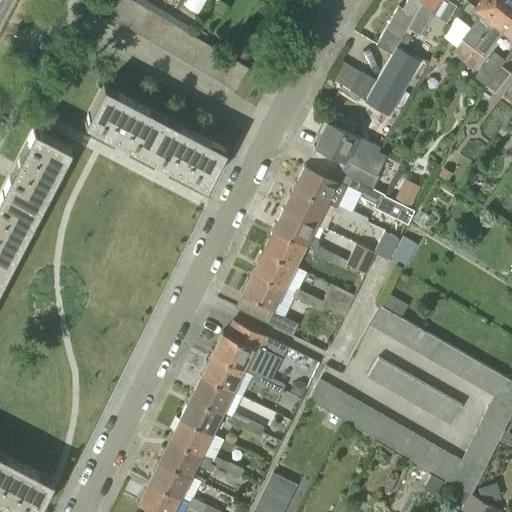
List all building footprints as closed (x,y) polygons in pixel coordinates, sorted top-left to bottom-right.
[(121,22),(133,0),(119,0),(110,16),(121,22)] [(131,28),(144,6),(133,0),(121,22),(131,28)] [(223,17),(230,5),(220,0),(219,0),(213,11),(223,17)] [(405,30),(413,15),(421,1),(422,0),(406,0),(402,7),(398,5),(384,29),(376,44),(390,52),(391,53),(395,47),(405,30)] [(422,0),(421,1),(413,15),(405,30),(408,33),(411,29),(419,33),(433,9),(439,0),(422,0)] [(453,49),(464,58),(508,0),(480,0),(475,7),(482,12),(453,49)] [(511,0),(508,0),(464,58),(475,66),(503,29),(510,34),(507,38),(511,41),(511,0)] [(141,35),(155,12),(144,6),(131,28),(141,35)] [(152,41),(165,18),(155,12),(141,35),(152,41)] [(162,47),(175,24),(165,18),(152,41),(162,47)] [(172,53),(186,30),(175,24),(162,47),(172,53)] [(183,59),(196,36),(186,30),(172,53),(183,59)] [(193,65),(206,43),(196,36),(183,59),(193,65)] [(203,71),(217,49),(206,43),(193,65),(203,71)] [(415,59),(395,47),(391,53),(390,52),(370,86),(363,97),(385,110),(392,99),(415,59)] [(214,77),(227,55),(217,49),(203,71),(214,77)] [(486,86),(502,65),(506,60),(494,50),(474,76),(486,86)] [(224,83),(237,61),(227,55),(214,77),(224,83)] [(437,59),(433,56),(428,63),(432,66),(437,59)] [(248,67),(237,61),(224,83),(235,90),(248,67)] [(502,65),(486,86),(495,92),(510,72),(502,65)] [(362,95),(372,78),(360,70),(350,88),(362,95)] [(84,122),(145,154),(164,117),(104,85),(84,122)] [(511,109),(502,124),(511,131),(511,109)] [(145,154),(170,167),(206,186),(225,148),(164,117),(145,154)] [(378,149),(380,147),(357,135),(326,120),(325,121),(326,121),(314,145),(314,144),(313,145),(344,161),(346,156),(350,158),(343,172),(373,187),(379,175),(374,173),(384,153),(378,149)] [(2,189),(39,209),(71,148),(34,129),(2,189)] [(305,163),(295,185),(336,206),(335,209),(349,216),(352,210),(359,194),(375,202),(374,205),(407,223),(415,209),(409,206),(394,198),(384,193),(373,187),(343,172),(339,181),(306,165),(306,164),(305,163)] [(451,173),(443,168),(439,175),(447,180),(451,173)] [(394,198),(409,206),(420,185),(405,177),(394,198)] [(295,185),(284,207),(313,222),(325,228),(335,209),(336,206),(295,185)] [(0,193),(0,265),(8,270),(39,209),(2,189),(0,193)] [(303,242),(315,248),(312,253),(327,260),(331,253),(318,246),(319,243),(317,237),(308,232),(313,222),(284,207),(273,229),(302,243),(303,242)] [(352,210),(349,216),(364,223),(367,217),(352,210)] [(273,229),(262,250),(292,264),(302,243),(273,229)] [(373,251),(375,252),(387,258),(399,238),(384,230),(374,248),(375,249),(373,251)] [(390,258),(399,264),(404,266),(417,243),(403,235),(390,258)] [(343,264),(344,264),(364,274),(375,252),(373,251),(355,242),(346,260),(345,260),(343,264)] [(262,250),(253,270),(282,284),(292,264),(262,250)] [(331,253),(327,260),(342,268),(344,264),(343,264),(345,260),(331,253)] [(298,322),(287,317),(276,311),(277,310),(273,308),(277,301),(274,299),(282,284),(253,270),(241,293),(242,294),(243,293),(252,298),(247,308),(294,331),(298,322)] [(324,305),(343,315),(353,295),(330,284),(322,300),(325,301),(323,305),(324,305)] [(306,301),(310,294),(296,286),(292,294),(306,301)] [(390,291),(384,302),(401,312),(408,302),(390,291)] [(325,301),(322,300),(310,294),(306,301),(322,309),(324,305),(323,305),(325,301)] [(380,303),(368,324),(378,329),(390,309),(380,303)] [(400,315),(390,309),(378,329),(389,335),(400,315)] [(411,321),(400,315),(389,335),(399,341),(411,321)] [(421,327),(411,321),(399,341),(409,347),(421,327)] [(222,331),(211,353),(242,369),(252,348),(258,350),(259,348),(280,358),(286,346),(238,322),(231,336),(223,332),(223,331),(222,331)] [(431,333),(421,327),(409,347),(420,353),(431,333)] [(442,339),(431,333),(420,353),(430,359),(442,339)] [(452,345),(442,339),(430,359),(441,365),(452,345)] [(463,351),(452,345),(441,365),(451,371),(463,351)] [(473,357),(463,351),(451,371),(461,377),(473,357)] [(211,353),(201,374),(231,390),(242,369),(211,353)] [(378,356),(367,376),(377,382),(388,362),(378,356)] [(483,362),(473,357),(461,377),(472,383),(483,362)] [(399,368),(388,362),(377,382),(388,388),(399,368)] [(494,368),(483,362),(472,383),(482,389),(494,368)] [(409,374),(399,368),(388,388),(398,394),(409,374)] [(492,394),(511,388),(511,378),(494,368),(482,389),(492,394)] [(266,385),(269,378),(253,371),(250,377),(266,385)] [(201,374),(190,395),(221,410),(231,390),(201,374)] [(420,380),(409,374),(398,394),(408,400),(420,380)] [(317,404),(329,383),(319,377),(307,399),(317,404)] [(269,378),(266,385),(281,392),(284,385),(269,378)] [(430,386),(420,380),(408,400),(419,406),(430,386)] [(301,381),(294,382),(290,390),(301,396),(307,384),(301,381)] [(317,404),(327,410),(339,389),(329,383),(317,404)] [(441,392),(430,386),(419,406),(429,412),(441,392)] [(511,408),(511,388),(492,394),(487,405),(509,415),(511,408)] [(339,389),(327,410),(337,416),(350,394),(339,389)] [(451,398),(441,392),(429,412),(440,418),(451,398)] [(337,416),(347,422),(360,400),(350,394),(337,416)] [(190,395),(179,417),(210,432),(221,410),(190,395)] [(462,404),(451,398),(440,418),(450,424),(462,404)] [(347,422),(358,427),(370,406),(360,400),(347,422)] [(503,426),(509,415),(487,405),(482,416),(503,426)] [(358,427),(368,433),(380,412),(370,406),(358,427)] [(368,433),(378,439),(390,418),(380,412),(368,433)] [(244,427),(248,420),(234,413),(230,419),(244,427)] [(498,437),(503,426),(482,416),(477,426),(498,437)] [(200,453),(210,432),(179,417),(169,438),(200,453)] [(378,439),(388,445),(400,423),(390,418),(378,439)] [(248,420),(244,427),(260,434),(263,428),(248,420)] [(388,445),(398,451),(410,429),(400,423),(388,445)] [(493,448),(498,437),(477,426),(471,437),(493,448)] [(398,451),(408,456),(420,435),(410,429),(398,451)] [(408,456),(421,464),(433,443),(420,435),(408,456)] [(487,460),(493,448),(471,437),(465,449),(487,460)] [(159,459),(189,475),(195,463),(211,470),(214,464),(210,462),(210,459),(200,453),(169,438),(159,459)] [(421,464),(438,475),(450,454),(433,443),(421,464)] [(465,449),(461,459),(459,460),(481,471),(487,460),(465,449)] [(0,500),(22,511),(36,511),(52,480),(0,452),(0,500)] [(386,452),(381,452),(378,456),(378,461),(382,464),(387,464),(391,460),(390,455),(386,452)] [(459,460),(461,459),(450,454),(438,475),(471,492),(481,471),(459,460)] [(224,469),(227,462),(212,455),(210,459),(210,462),(214,464),(224,469)] [(189,475),(159,459),(148,480),(179,496),(189,475)] [(227,462),(224,469),(239,477),(242,470),(227,462)] [(253,508),(261,511),(282,511),(290,497),(296,483),(272,472),(253,508)] [(431,473),(424,489),(437,494),(444,479),(431,473)] [(170,511),(179,496),(148,480),(137,503),(138,503),(139,503),(152,509),(157,511),(170,511)] [(499,511),(500,510),(469,492),(460,508),(466,511),(499,511)] [(188,505),(203,511),(206,505),(192,498),(188,505)]
